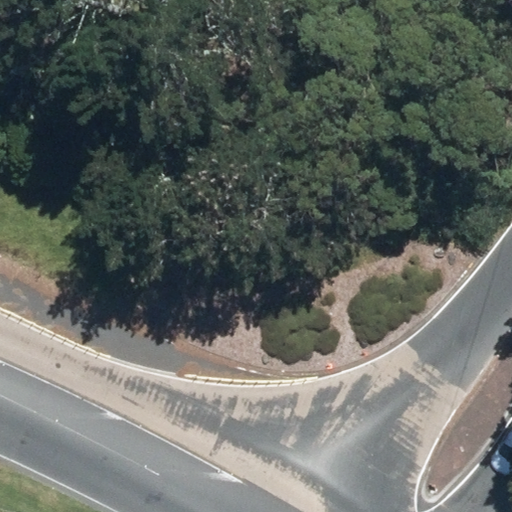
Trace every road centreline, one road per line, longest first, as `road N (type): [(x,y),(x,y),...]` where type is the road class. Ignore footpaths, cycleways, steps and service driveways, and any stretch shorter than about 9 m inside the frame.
road 1 (secondary): [(0,359),(294,511)]
road 2 (secondary): [(355,511),(511,286)]
